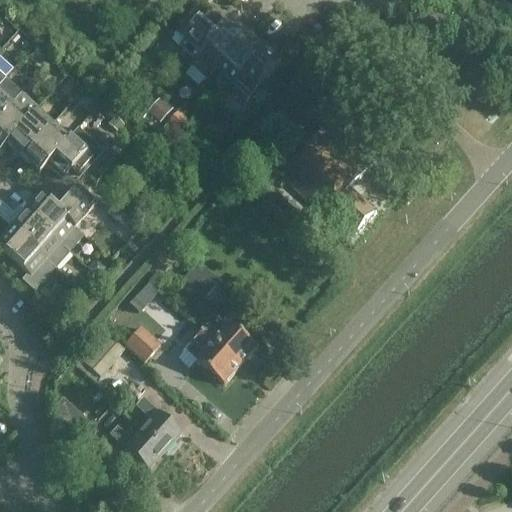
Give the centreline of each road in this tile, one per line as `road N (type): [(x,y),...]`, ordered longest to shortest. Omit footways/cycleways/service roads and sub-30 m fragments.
road 1 (unclassified): [(194,511),(511,154)]
road 2 (residential): [(39,485),(21,403),(20,345),(0,312)]
road 3 (unknown): [(495,172),(362,54)]
road 4 (tertiary): [(400,511),(511,388)]
